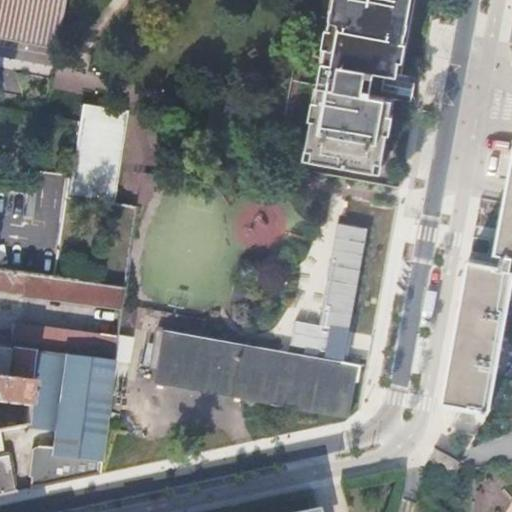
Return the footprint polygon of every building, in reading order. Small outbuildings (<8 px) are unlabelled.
[(0,0),(0,36),(58,48),(67,0),(0,0)] [(402,75),(415,0),(331,0),(323,45),(325,46),(305,158),(380,172),(393,100),(398,74),(402,75)] [(415,77),(402,75),(398,74),(393,100),(411,103),(412,96),(413,90),(414,83),(415,77)] [(68,198),(113,205),(127,113),(82,106),(79,123),(68,198)] [(467,268),(511,276),(511,155),(494,250),(501,252),(500,258),(499,265),(468,260),(467,268)] [(409,258),(415,220),(372,211),(365,249),(409,258)] [(489,409),(511,281),(511,276),(467,268),(456,327),(442,401),(489,409)] [(0,271),(0,291),(12,293),(13,288),(19,288),(20,274),(0,271)] [(22,298),(121,312),(124,288),(26,275),(22,298)] [(294,340),(328,348),(334,324),(300,316),(294,340)] [(0,347),(34,352),(114,363),(117,337),(14,323),(12,338),(0,336),(0,347)] [(165,326),(156,380),(354,413),(363,359),(165,326)] [(0,380),(30,384),(34,352),(0,347),(0,380)] [(99,475),(114,363),(34,352),(30,384),(27,408),(24,426),(36,446),(29,490),(99,475)] [(0,403),(10,405),(27,408),(30,384),(0,380),(0,403)] [(0,430),(7,429),(10,405),(0,403),(0,430)] [(10,405),(7,429),(24,426),(27,408),(10,405)] [(0,452),(36,446),(24,426),(7,429),(0,430),(0,452)] [(452,477),(460,462),(434,449),(431,464),(452,477)] [(0,496),(14,493),(7,457),(0,458),(0,496)]
